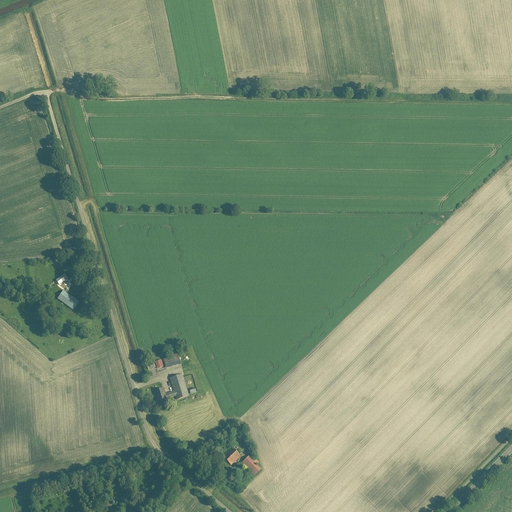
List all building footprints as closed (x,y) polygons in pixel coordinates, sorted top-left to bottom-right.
[(68,269),(51,271),(52,280),(69,279),(68,269)] [(65,286),(58,291),(67,306),(74,301),(65,286)] [(181,352),(162,358),(164,366),(178,362),(178,360),(183,359),(181,352)] [(180,374),(168,377),(172,391),(164,393),(162,388),(154,390),(158,402),(166,400),(166,399),(174,396),(175,400),(186,397),(180,374)] [(230,448),(222,456),(230,465),(239,457),(230,448)] [(259,469),(246,457),(239,464),(251,476),(259,469)]
